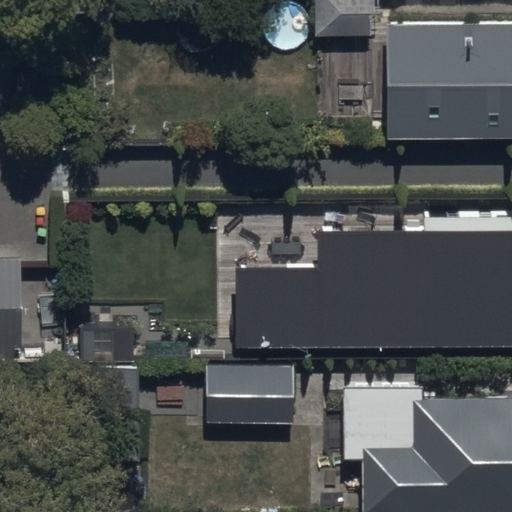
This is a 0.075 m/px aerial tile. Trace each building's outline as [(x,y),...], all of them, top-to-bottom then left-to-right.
[(511,23),(387,23),(387,139),(511,139),(511,23)] [(317,265),(235,266),(236,348),(511,345),(511,229),(316,231),(317,265)] [(0,364),(18,364),(16,254),(0,254),(0,364)] [(205,369),(206,419),(292,419),(293,369),(205,369)] [(511,511),(511,396),(423,397),(423,383),(342,384),(343,455),(362,455),(362,511),(511,511)]
